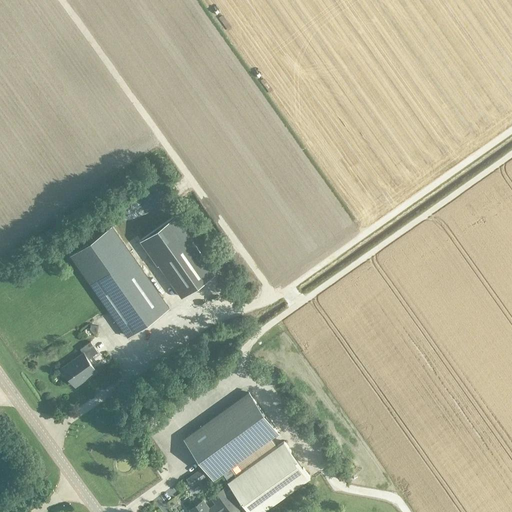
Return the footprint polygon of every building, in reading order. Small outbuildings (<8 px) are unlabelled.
[(142,239),(182,297),(215,273),(175,216),(142,239)] [(112,228),(72,256),(128,335),(168,307),(112,228)] [(80,349),(83,353),(62,368),(75,386),(96,371),(88,359),(98,352),(91,341),(80,349)] [(249,393),(186,439),(214,478),(277,432),(249,393)] [(284,441),(229,481),(251,511),(261,511),(310,477),(284,441)] [(209,509),(203,501),(190,510),(192,511),(235,511),(239,510),(232,499),(236,495),(231,489),(227,492),(224,488),(212,497),(217,504),(209,509)]
